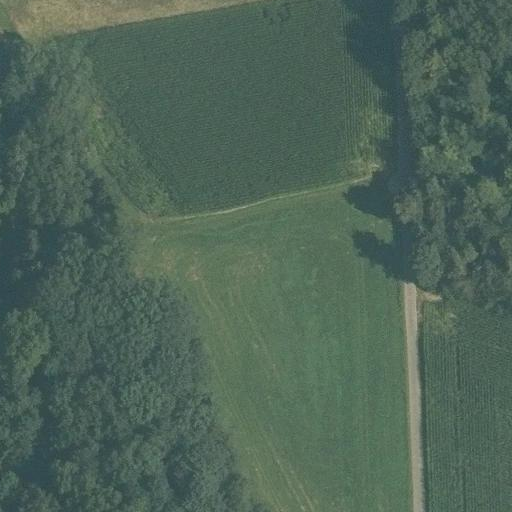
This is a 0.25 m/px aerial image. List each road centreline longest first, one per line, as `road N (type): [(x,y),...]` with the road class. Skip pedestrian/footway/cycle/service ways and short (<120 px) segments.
road 1 (track): [(417,195),(186,236),(156,233),(136,218),(0,7)]
road 2 (track): [(429,511),(410,0)]
